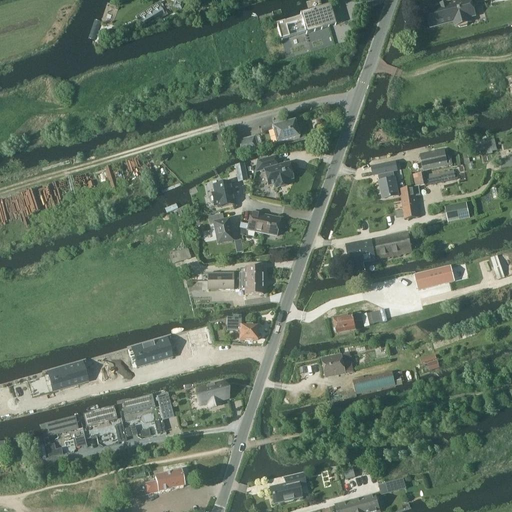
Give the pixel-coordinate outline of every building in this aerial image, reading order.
[(426,10),(431,28),(454,22),(455,27),(458,26),(459,27),(460,28),(467,26),(468,24),(468,23),(471,22),(470,18),(475,16),(472,4),(477,3),(490,0),(465,0),(448,5),(448,4),(440,6),(441,7),(426,10)] [(300,14),(301,16),(276,24),(281,39),(290,36),(286,26),(302,21),(306,32),(335,23),(331,10),(329,11),(327,6),(300,14)] [(164,15),(160,8),(140,21),(144,28),(164,15)] [(262,135),(235,142),(238,155),(300,138),(299,135),(303,134),(300,124),(296,125),(295,121),(261,130),(262,135)] [(474,153),(486,150),(484,142),(472,145),(474,153)] [(451,157),(447,158),(445,150),(420,155),(423,170),(452,164),(451,157)] [(274,157),(257,162),(255,173),(264,170),(268,186),(275,184),(276,189),(288,186),(286,181),(292,179),(288,164),(277,167),(274,157)] [(502,170),(511,167),(511,157),(499,161),(502,170)] [(394,172),(397,171),(396,163),(372,168),(373,176),(380,175),(381,181),(379,182),(383,200),(399,197),(395,178),(394,172)] [(235,167),(239,182),(246,181),(243,165),(235,167)] [(426,187),(456,181),(454,170),(424,176),(423,173),(418,174),(418,178),(414,179),(416,187),(416,188),(420,187),(426,186),(426,187)] [(212,204),(214,204),(214,206),(217,205),(218,208),(234,205),(229,183),(214,186),(215,194),(212,195),(212,197),(210,197),(209,199),(210,203),(212,204)] [(416,187),(400,189),(403,208),(418,205),(417,197),(421,196),(420,187),(416,188),(416,187)] [(448,222),(470,218),(467,203),(445,207),(448,222)] [(404,217),(405,220),(420,218),(418,205),(403,208),(403,210),(404,217)] [(276,237),(280,219),(251,213),(248,225),(240,223),(239,231),(240,235),(246,237),(247,231),(276,237)] [(218,245),(232,242),(228,221),(223,222),(222,215),(208,218),(210,225),(214,225),(218,245)] [(375,254),(376,260),(412,253),(408,233),(372,240),(375,254)] [(375,254),(372,240),(346,246),(350,265),(353,265),(355,272),(366,270),(364,262),(376,260),(375,254)] [(177,264),(190,259),(187,249),(170,255),(169,256),(172,266),(177,264)] [(511,251),(490,259),(497,280),(511,275),(511,251)] [(451,267),(415,276),(419,291),(454,282),(451,267)] [(239,280),(263,280),(263,268),(245,268),(245,274),(239,274),(239,280)] [(208,274),(208,284),(217,284),(217,283),(225,283),(225,280),(234,280),(234,274),(208,274)] [(234,290),(234,280),(225,280),(225,283),(217,283),(217,284),(208,284),(208,290),(234,290)] [(239,280),(239,284),(240,290),(246,290),(246,296),(263,296),(263,280),(239,280)] [(355,323),(363,321),(361,314),(353,315),(334,318),(337,335),(356,331),(355,323)] [(227,316),(226,332),(240,332),(240,341),(257,341),(257,339),(259,339),(260,339),(262,337),(261,335),(259,334),(258,334),(258,326),(241,326),(241,316),(233,316),(227,316)] [(166,339),(136,348),(139,356),(138,356),(139,358),(142,366),(166,359),(163,349),(169,347),(166,339)] [(342,356),(322,360),(326,378),(346,374),(354,372),(350,354),(342,356)] [(431,370),(439,367),(438,361),(429,364),(431,370)] [(82,363),(52,372),(55,380),(54,381),(54,383),(55,382),(58,391),(82,384),(79,373),(84,371),(82,363)] [(356,395),(376,391),(397,386),(393,372),(353,382),(356,395)] [(222,383),(196,390),(199,402),(207,400),(209,409),(221,406),(220,401),(228,399),(225,387),(223,388),(222,383)] [(125,402),(128,414),(155,407),(152,395),(125,402)] [(160,411),(171,408),(169,397),(158,400),(160,411)] [(84,415),(87,427),(117,420),(114,408),(84,415)] [(48,437),(79,430),(76,417),(45,424),(48,437)] [(163,421),(155,423),(158,434),(166,432),(163,421)] [(115,427),(119,443),(127,441),(123,425),(115,427)] [(46,446),(49,458),(62,455),(61,449),(55,450),(54,444),(46,446)] [(343,471),(346,481),(355,478),(352,469),(343,471)] [(170,491),(184,488),(180,473),(155,478),(156,482),(144,485),(146,496),(158,493),(158,494),(170,491)] [(271,489),(274,504),(284,502),(284,503),(293,501),(293,500),(301,498),(298,487),(305,486),(303,475),(284,479),(286,486),(282,487),(281,486),(271,489)] [(381,494),(396,490),(394,482),(379,486),(381,494)] [(380,511),(375,495),(362,499),(363,501),(349,505),(349,502),(336,506),(337,511),(380,511)]
